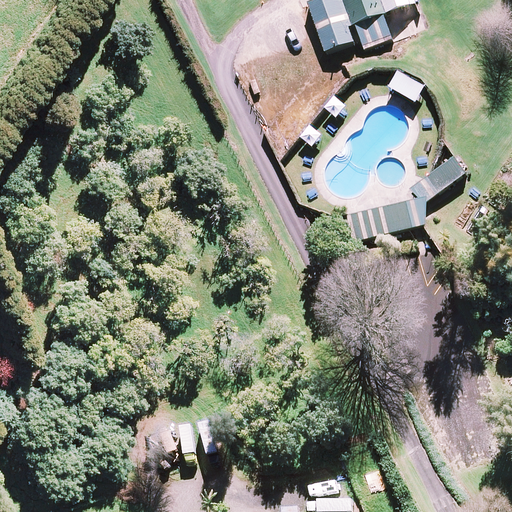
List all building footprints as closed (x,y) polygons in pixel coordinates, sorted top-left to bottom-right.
[(359,41),(345,0),(310,0),(309,0),(326,52),(359,41)] [(345,0),(359,41),(362,51),(395,41),(381,0),(345,0)] [(381,0),(395,41),(422,32),(412,0),(381,0)] [(302,59),(296,42),(240,64),(246,80),(302,59)] [(426,84),(400,69),(391,85),(417,100),(426,84)] [(339,94),(313,72),(286,104),(312,125),(339,94)] [(467,174),(454,157),(429,176),(442,193),(467,174)] [(421,227),(414,201),(386,209),(393,234),(421,227)] [(382,238),(376,210),(358,214),(364,242),(382,238)] [(325,475),(319,462),(302,469),(307,482),(325,475)]
